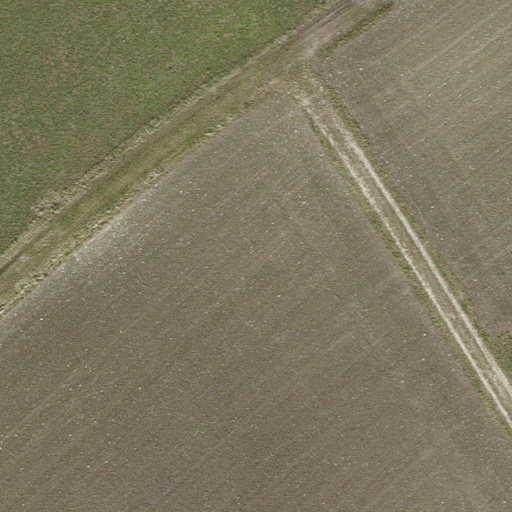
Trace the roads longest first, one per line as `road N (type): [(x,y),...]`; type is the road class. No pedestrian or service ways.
road 1 (track): [(511,409),(277,39)]
road 2 (track): [(328,0),(0,260)]
